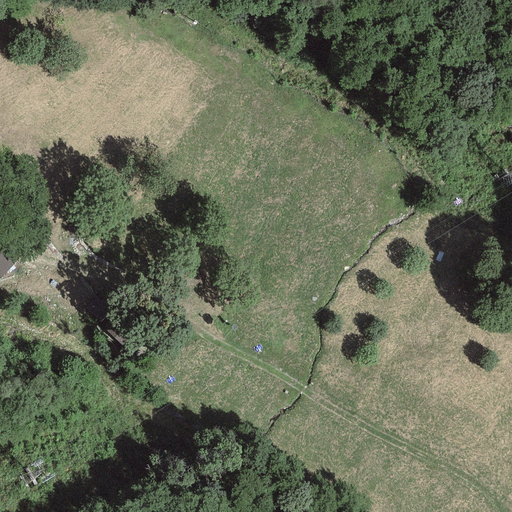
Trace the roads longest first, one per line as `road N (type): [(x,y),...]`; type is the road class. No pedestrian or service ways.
road 1 (track): [(495,511),(452,471),(208,336),(158,292),(25,252),(0,227)]
road 2 (track): [(0,316),(93,365),(296,511)]
